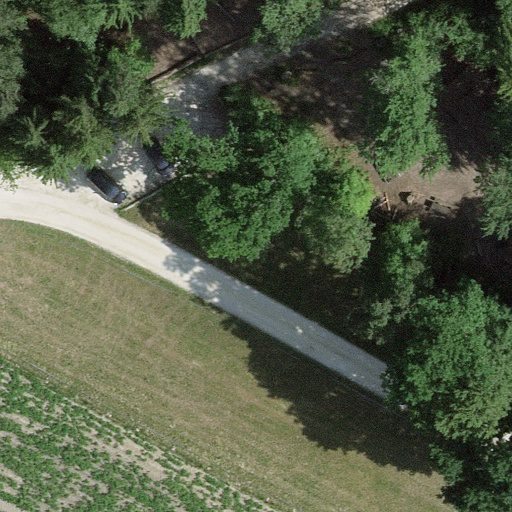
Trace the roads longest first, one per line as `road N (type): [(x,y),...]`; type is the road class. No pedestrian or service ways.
road 1 (track): [(511,446),(0,176)]
road 2 (track): [(0,171),(382,0)]
